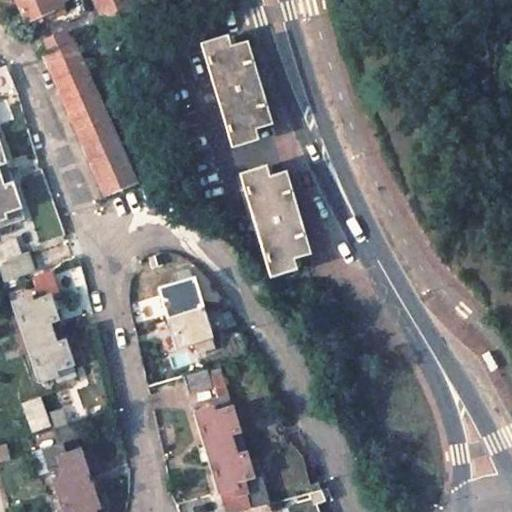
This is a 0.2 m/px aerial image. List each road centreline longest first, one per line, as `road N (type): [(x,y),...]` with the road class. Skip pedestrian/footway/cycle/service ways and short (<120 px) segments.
road 1 (unclassified): [(361,511),(332,448),(205,249),(166,231),(127,230),(93,242)]
road 2 (secondary): [(451,380),(367,244),(296,84),(271,0)]
road 3 (unclassified): [(93,242),(135,417),(145,490),(137,511)]
road 4 (unclassified): [(0,48),(8,48),(34,93),(93,242)]
road 5 (secondary): [(451,380),(467,507)]
